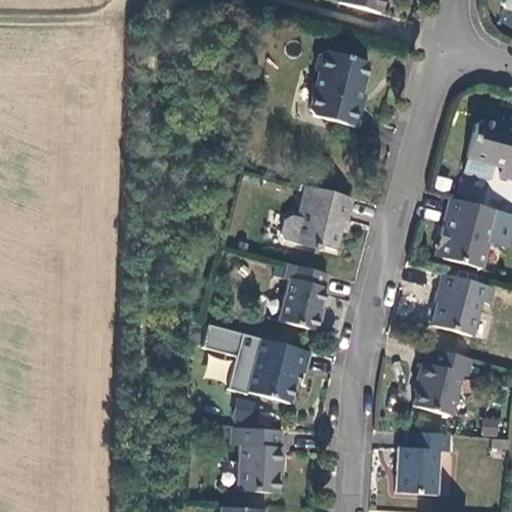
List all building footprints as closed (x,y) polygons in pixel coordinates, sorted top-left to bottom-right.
[(337,0),(336,4),(377,15),(381,0),(337,0)] [(511,0),(502,0),(501,5),(502,7),(511,10),(511,0)] [(356,105),(367,64),(323,52),(317,55),(313,70),(317,76),(307,111),(311,117),(355,129),(361,106),(356,105)] [(465,158),(500,168),(498,176),(511,180),(511,118),(502,115),(500,126),(481,121),(474,125),(465,158)] [(351,199),(304,186),(295,218),(285,215),(278,240),(315,250),(317,246),(333,250),(341,220),(345,221),(351,199)] [(486,243),(484,242),(492,211),(449,200),(437,244),(444,246),(440,259),(479,270),(486,243)] [(433,257),(440,259),(444,246),(437,244),(433,257)] [(325,275),(286,264),(282,280),(287,281),(276,322),(315,332),(321,310),(318,309),(324,289),(321,288),(325,275)] [(479,303),(488,305),(492,289),(441,275),(437,291),(440,292),(430,327),(470,337),(479,303)] [(309,354),(254,338),(248,357),(253,359),(244,393),(288,404),(296,373),(303,375),(309,354)] [(459,376),(465,377),(469,360),(429,349),(425,365),(420,363),(416,380),(418,381),(411,407),(448,417),(459,376)] [(244,393),(253,359),(248,357),(239,355),(231,386),(233,390),(244,393)] [(204,378),(226,381),(230,360),(208,356),(204,378)] [(254,420),(252,402),(233,404),(234,421),(254,420)] [(483,416),(481,435),(497,437),(499,418),(483,416)] [(280,432),(230,429),(229,446),(238,447),(235,491),(276,494),(278,467),(281,468),(282,448),(279,448),(280,432)] [(437,452),(447,453),(448,436),(405,433),(404,449),(397,448),(394,493),(434,496),(437,452)]
